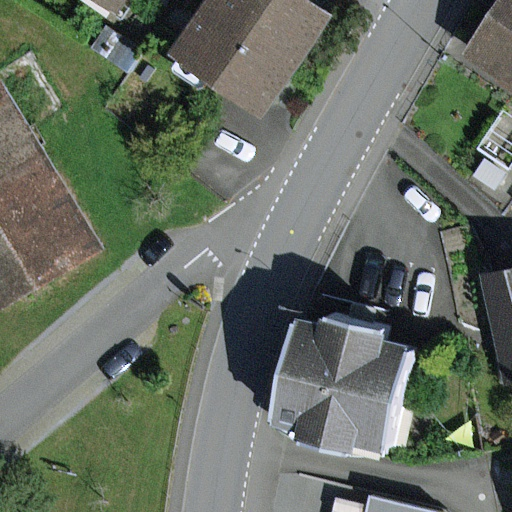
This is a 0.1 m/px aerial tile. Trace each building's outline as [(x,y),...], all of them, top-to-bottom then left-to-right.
[(330,13),(311,0),(222,0),(188,50),(266,104),(330,13)] [(511,4),(481,51),(511,70),(511,4)] [(0,309),(80,263),(0,124),(0,309)] [(493,159),(479,176),(497,191),(511,175),(493,159)] [(503,331),(511,379),(511,267),(491,272),(503,331)] [(361,437),(396,446),(420,349),(388,341),(392,326),(337,313),(333,327),(303,319),(279,417),(313,425),(309,440),(358,452),(361,437)] [(447,511),(446,510),(375,494),(370,511),(447,511)]
